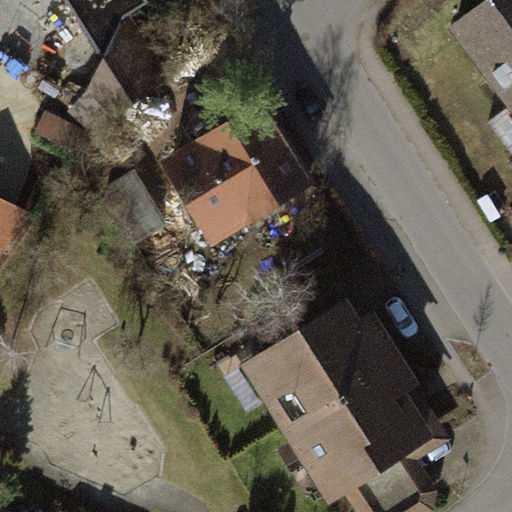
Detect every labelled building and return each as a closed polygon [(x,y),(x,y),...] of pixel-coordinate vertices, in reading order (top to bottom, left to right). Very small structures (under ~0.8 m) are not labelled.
[(511,0),(493,0),(449,27),(511,131),(511,0)] [(98,92),(148,116),(178,54),(127,30),(98,92)] [(279,103),(172,163),(222,251),(329,191),(279,103)] [(0,194),(0,251),(22,206),(0,194)] [(359,310),(257,372),(335,500),(437,437),(359,310)]
